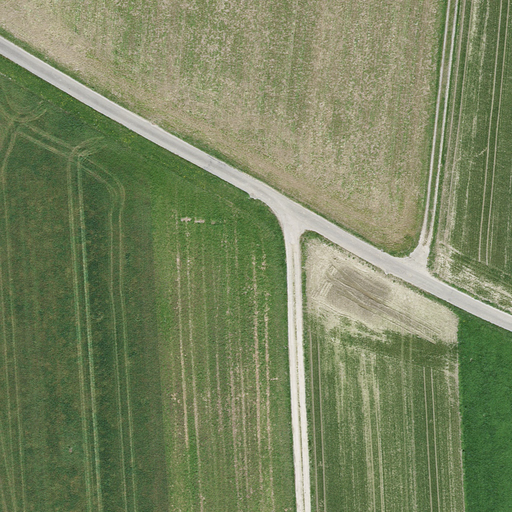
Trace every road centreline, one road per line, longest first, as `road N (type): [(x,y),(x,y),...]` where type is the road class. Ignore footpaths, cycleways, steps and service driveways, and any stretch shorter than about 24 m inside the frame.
road 1 (residential): [(0,43),(312,222),(511,324)]
road 2 (track): [(291,210),(305,511)]
road 3 (track): [(452,0),(427,221),(407,273)]
